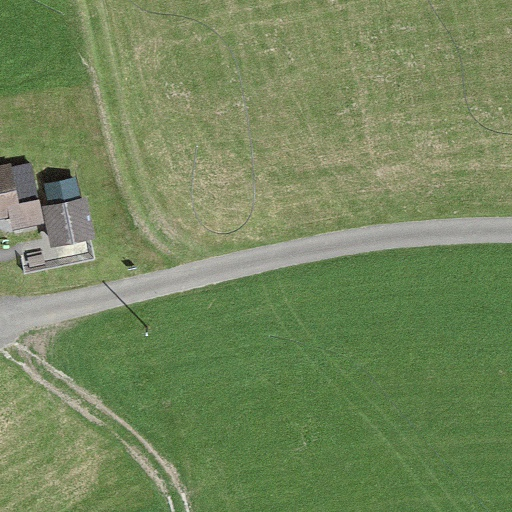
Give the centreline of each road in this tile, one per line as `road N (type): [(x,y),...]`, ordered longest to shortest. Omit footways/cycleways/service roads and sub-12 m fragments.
road 1 (track): [(0,317),(309,250),(511,229)]
road 2 (track): [(176,511),(164,470),(0,345)]
